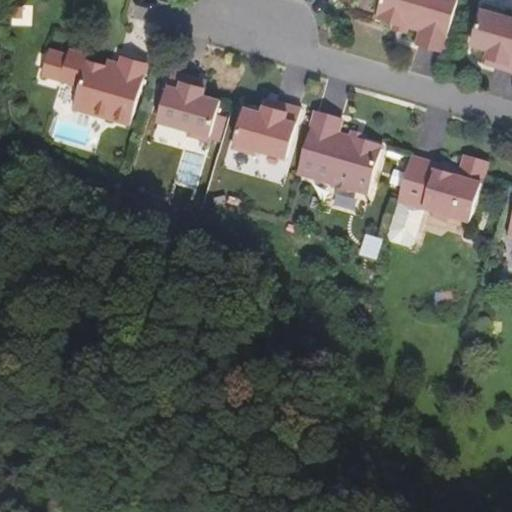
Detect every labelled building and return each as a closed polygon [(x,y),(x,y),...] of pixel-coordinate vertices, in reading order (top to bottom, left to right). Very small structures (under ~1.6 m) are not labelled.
[(382,0),(377,16),(422,29),(418,43),(444,51),(458,0),(382,0)] [(504,10),(484,4),(472,44),(490,49),(488,57),(496,60),(494,66),(511,70),(511,17),(502,15),(504,10)] [(409,26),(396,22),(395,27),(407,30),(409,26)] [(81,85),(74,107),(132,124),(149,64),(123,57),(121,63),(120,67),(108,63),(107,66),(88,60),(69,54),(51,49),(43,74),(81,85)] [(71,49),(69,54),(88,60),(90,54),(71,49)] [(496,60),(488,57),(486,63),(494,66),(496,60)] [(190,134),(210,140),(221,100),(204,95),(206,87),(198,85),(199,78),(173,71),(159,120),(191,129),(190,134)] [(198,85),(206,87),(208,81),(199,78),(198,85)] [(267,98),(265,104),(274,107),(275,100),(267,98)] [(245,106),(233,147),(253,153),(255,148),(287,157),(302,108),(275,100),(274,107),(265,104),(263,112),(245,106)] [(354,189),(370,194),(384,147),(365,141),(353,137),(340,134),(344,120),(318,112),(300,174),(333,183),(333,185),(354,191),(354,189)] [(367,136),(354,133),(353,137),(365,141),(367,136)] [(452,217),(472,223),(489,163),(466,156),(461,174),(460,177),(454,176),(455,172),(439,167),(440,165),(413,157),(400,202),(401,202),(392,233),(395,238),(413,244),(418,241),(427,210),(431,211),(434,216),(448,220),(452,217)] [(391,186),(402,189),(409,160),(398,157),(391,186)] [(379,260),(383,238),(365,234),(360,256),(379,260)]
